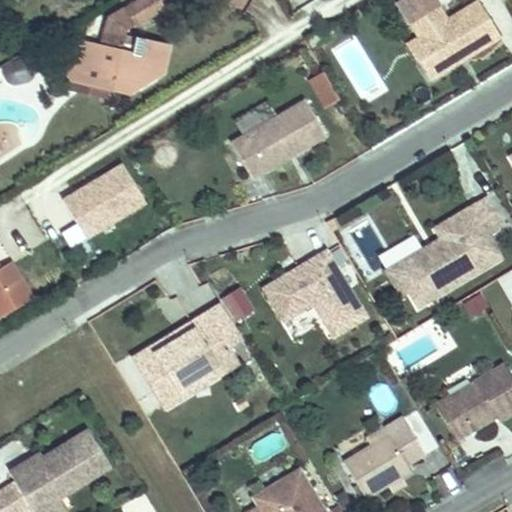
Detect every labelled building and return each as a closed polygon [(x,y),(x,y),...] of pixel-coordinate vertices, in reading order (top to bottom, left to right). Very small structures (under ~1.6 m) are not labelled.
[(77,41),(64,81),(120,102),(123,94),(127,97),(155,79),(164,53),(135,43),(132,50),(120,46),(124,36),(169,9),(163,0),(141,0),(108,20),(99,48),(77,41)] [(474,53),(507,32),(486,0),(477,0),(454,15),(445,0),(416,18),(425,33),(435,47),(424,54),(438,75),(468,57),(465,53),(471,49),(474,53)] [(435,47),(425,33),(413,41),(422,55),(424,54),(435,47)] [(61,72),(64,81),(77,41),(70,45),(61,72)] [(468,57),(474,53),(471,49),(465,53),(468,57)] [(293,154),(290,149),(301,142),(304,147),(332,131),(312,96),(238,139),(258,174),(293,154)] [(293,154),(304,147),(301,142),(290,149),(293,154)] [(80,190),(66,198),(89,236),(149,200),(126,162),(104,176),(106,180),(83,194),(80,190)] [(491,193),(440,224),(446,234),(452,244),(406,272),(415,288),(424,303),(507,254),(493,231),(508,221),(491,193)] [(452,244),(446,234),(392,266),(407,293),(415,288),(406,272),(452,244)] [(0,266),(9,260),(0,245),(0,266)] [(370,313),(331,247),(268,285),(288,318),(317,300),(337,333),(370,313)] [(0,267),(0,310),(30,292),(11,262),(1,269),(0,267)] [(469,319),(487,309),(479,293),(460,303),(469,319)] [(225,303),(211,311),(231,344),(245,335),(225,303)] [(231,344),(211,311),(193,323),(196,329),(179,339),(176,333),(138,356),(163,396),(218,363),(223,372),(241,361),(231,344)] [(196,329),(193,323),(176,333),(179,339),(196,329)] [(511,379),(498,359),(433,400),(457,437),(470,428),(467,423),(490,410),(496,419),(511,408),(511,379)] [(223,372),(218,363),(163,396),(168,405),(223,372)] [(360,433),(367,445),(387,433),(391,439),(411,426),(400,408),(360,433)] [(387,433),(367,445),(344,459),(366,497),(408,470),(404,462),(425,449),(411,426),(391,439),(387,433)] [(0,511),(15,511),(32,502),(38,511),(64,496),(114,465),(92,429),(47,457),(38,462),(36,458),(14,472),(20,482),(0,493),(0,511)] [(44,453),(36,458),(38,462),(47,457),(44,453)] [(324,511),(299,472),(254,499),(262,511),(324,511)] [(64,496),(38,511),(62,511),(70,507),(64,496)]
